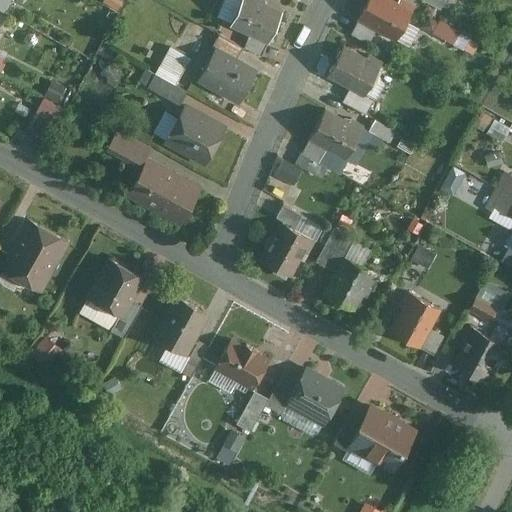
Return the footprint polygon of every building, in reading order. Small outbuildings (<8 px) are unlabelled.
[(263,0),(240,0),(230,24),(250,33),(268,42),(283,9),(263,0)] [(397,0),(368,0),(358,20),(375,29),(394,39),(414,4),(406,0),(399,0),(399,1),(397,0)] [(369,41),(375,29),(358,20),(351,32),(369,41)] [(444,36),(471,49),(477,38),(449,25),(444,36)] [(268,42),(250,33),(244,45),(263,54),(268,42)] [(221,34),(216,43),(237,55),(242,45),(221,34)] [(237,55),(216,43),(195,79),(238,103),(258,67),(237,55)] [(175,81),(190,55),(170,44),(156,70),(175,81)] [(344,44),(327,74),(349,87),(363,95),(383,61),(370,54),(367,57),(344,44)] [(186,89),(154,71),(147,84),(179,102),(186,89)] [(363,95),(349,87),(343,100),(365,113),(372,100),(363,95)] [(50,138),(66,110),(46,99),(31,127),(50,138)] [(184,103),(163,140),(205,164),(226,127),(184,103)] [(349,121),(326,108),(309,139),(345,159),(364,125),(351,118),(349,121)] [(397,130),(375,118),(369,129),(391,141),(397,130)] [(151,145),(117,127),(106,147),(140,166),(151,145)] [(328,166),(302,152),(295,163),(321,177),(328,166)] [(127,192),(181,223),(203,186),(149,155),(127,192)] [(511,175),(505,171),(496,187),(511,194),(511,175)] [(511,194),(496,187),(485,206),(493,210),(488,218),(511,230),(511,262),(510,265),(511,266),(511,194)] [(282,220),(294,226),(302,212),(284,202),(276,216),(282,220)] [(74,238),(30,215),(9,252),(1,266),(5,268),(44,289),(74,238)] [(282,220),(260,257),(291,275),(313,238),(294,226),(282,220)] [(334,268),(353,236),(337,227),(318,258),(334,268)] [(1,266),(9,252),(0,247),(0,277),(5,268),(1,266)] [(144,276),(108,256),(86,295),(119,313),(122,315),(131,299),(144,276)] [(327,291),(355,307),(375,272),(347,256),(327,291)] [(390,330),(421,345),(431,327),(441,310),(406,291),(400,303),(404,304),(390,330)] [(188,355),(210,313),(177,295),(154,336),(188,355)] [(470,308),(491,319),(497,307),(476,297),(470,308)] [(141,304),(131,299),(122,315),(119,313),(110,329),(124,336),(141,304)] [(455,365),(484,381),(506,343),(473,326),(463,344),(466,345),(455,365)] [(445,335),(431,327),(421,345),(435,353),(445,335)] [(253,388),(270,358),(232,337),(214,367),(253,388)] [(183,371),(191,376),(208,344),(199,340),(183,371)] [(324,424),(346,386),(308,364),(286,403),(324,424)] [(279,409),(296,379),(284,372),(269,397),(266,403),(279,409)] [(237,423),(250,430),(266,403),(269,397),(255,390),(237,423)] [(395,471),(419,427),(373,402),(349,446),(395,471)] [(337,444),(347,449),(368,410),(357,405),(337,444)] [(219,456),(234,464),(249,434),(234,427),(219,456)] [(361,511),(386,511),(388,510),(367,499),(361,511)]
